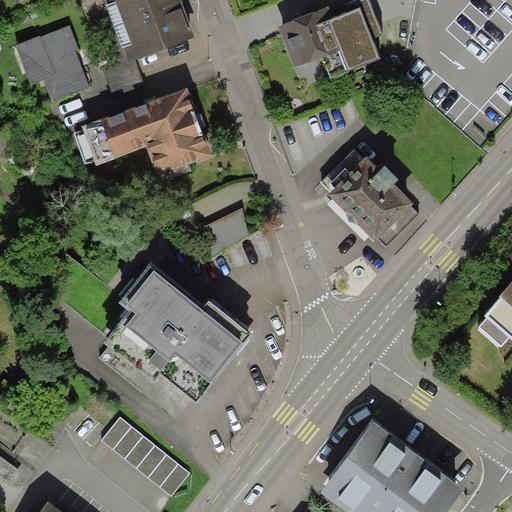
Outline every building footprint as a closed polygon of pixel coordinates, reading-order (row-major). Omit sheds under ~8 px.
[(193,37),(178,0),(108,0),(131,61),(193,37)] [(354,0),(344,4),(348,14),(360,10),(371,37),(380,34),(366,0),(354,0)] [(371,37),(360,10),(348,14),(329,21),(348,69),(378,57),(371,37)] [(339,51),(324,11),(281,28),(296,67),(339,51)] [(76,55),(75,52),(80,50),(70,25),(17,46),(33,86),(43,82),(52,103),(90,88),(76,55)] [(162,177),(213,158),(187,89),(85,127),(100,166),(151,147),(162,177)] [(14,142),(0,132),(0,160),(0,161),(14,142)] [(379,241),(410,209),(354,155),(323,186),(372,233),(379,241)] [(247,339),(157,267),(124,308),(134,317),(108,350),(154,386),(163,374),(197,402),(247,339)] [(511,272),(469,324),(511,359),(511,272)] [(19,388),(8,402),(32,421),(43,407),(19,388)] [(319,477),(367,511),(435,511),(463,475),(441,459),(371,407),(334,457),(319,477)] [(119,416),(99,441),(169,495),(188,469),(119,416)] [(21,474),(0,459),(0,478),(12,487),(21,474)] [(62,511),(49,502),(40,511),(62,511)]
